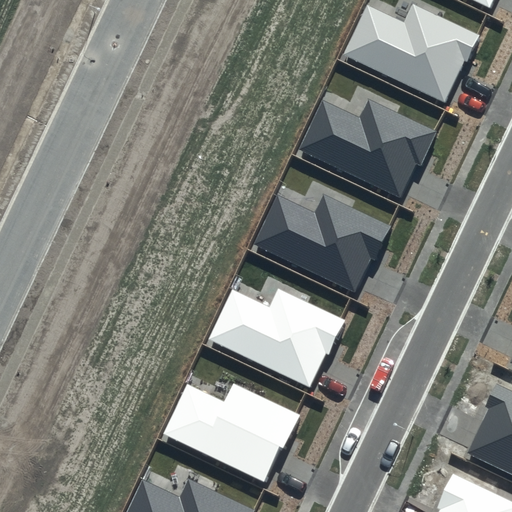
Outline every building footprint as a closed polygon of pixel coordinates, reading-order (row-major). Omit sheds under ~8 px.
[(338,0),(231,0),(270,19),(275,8),(322,32),(338,0)] [(404,22),(367,4),(343,54),(444,101),(460,67),(464,69),(480,34),(413,2),(404,22)] [(272,50),(209,21),(192,58),(212,67),(198,99),(285,139),(311,81),(267,61),(272,50)] [(359,118),(322,101),(299,151),(400,197),(415,164),(420,165),(436,130),(368,99),(359,118)] [(266,164),(164,116),(147,150),(156,154),(139,191),(178,209),(183,197),(238,223),(266,164)] [(315,212),(278,195),(255,245),(355,292),(371,258),(375,260),(391,224),(324,193),(315,212)] [(217,258),(119,211),(103,243),(112,247),(91,289),(132,309),(138,297),(187,320),(217,258)] [(269,307),(232,290),(208,340),(309,387),(324,353),(329,355),(345,319),(277,288),(269,307)] [(172,352),(70,304),(55,335),(69,341),(50,382),(89,401),(96,385),(145,408),(172,352)] [(224,401),(187,384),(164,434),(264,481),(280,447),(284,449),(300,414),(233,382),(224,401)] [(511,389),(497,382),(485,406),(489,408),(468,453),(511,474),(511,389)] [(104,511),(134,451),(33,402),(18,432),(41,443),(26,475),(101,511),(104,511)] [(511,511),(511,500),(453,473),(437,507),(440,509),(438,511),(511,511)] [(181,497),(144,480),(128,511),(255,511),(257,509),(189,478),(181,497)] [(23,511),(0,501),(0,511),(23,511)]
